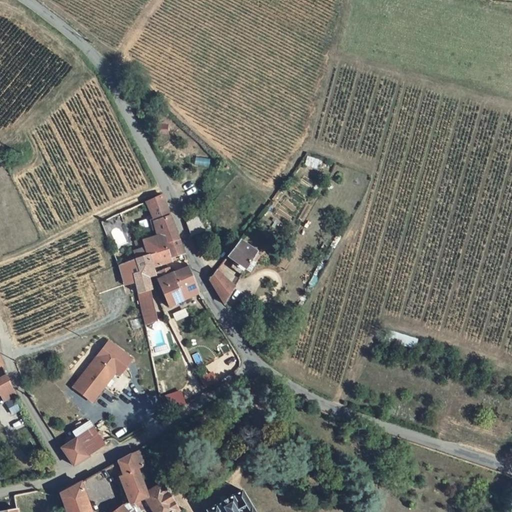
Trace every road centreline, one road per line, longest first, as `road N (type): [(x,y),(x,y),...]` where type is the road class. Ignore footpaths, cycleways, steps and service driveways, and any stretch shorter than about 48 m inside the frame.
road 1 (residential): [(28,0),(105,71),(165,184),(202,285),(254,363)]
road 2 (unclassified): [(254,363),(324,404),(511,467)]
road 3 (residential): [(254,363),(215,396),(66,475)]
road 4 (track): [(0,262),(165,184)]
road 5 (residential): [(66,475),(0,338)]
